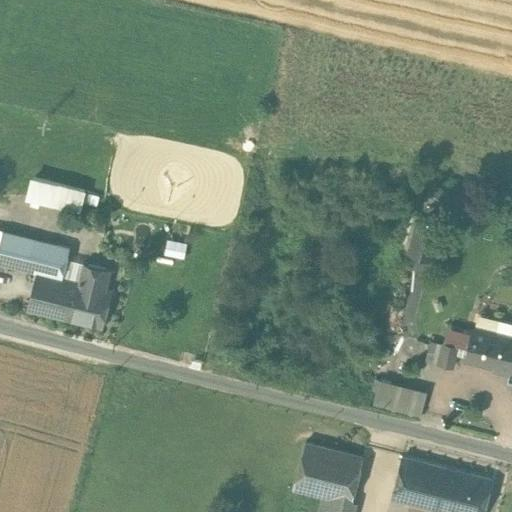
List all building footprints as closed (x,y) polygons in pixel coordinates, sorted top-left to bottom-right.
[(81,207),(86,186),(29,172),(23,193),(81,207)] [(31,237),(4,230),(0,244),(0,262),(23,268),(31,237)] [(165,250),(185,254),(187,240),(168,236),(165,250)] [(79,280),(63,276),(70,247),(31,237),(23,268),(37,271),(27,308),(65,318),(69,304),(80,306),(85,282),(79,281),(79,280)] [(320,273),(276,258),(262,299),(282,305),(306,314),(320,273)] [(112,268),(84,262),(79,280),(79,281),(85,282),(80,306),(69,304),(65,318),(103,327),(113,288),(107,287),(112,268)] [(365,330),(305,318),(306,314),(282,305),(278,319),(302,327),(297,350),(357,365),(365,330)] [(511,371),(511,338),(474,329),(466,357),(497,365),(496,368),(511,372),(511,371)] [(459,345),(446,341),(440,362),(453,366),(459,345)] [(374,403),(424,415),(430,389),(380,378),(374,403)] [(364,455),(307,440),(295,487),(326,495),(352,502),(353,499),(364,455)] [(457,468),(403,455),(393,495),(438,506),(447,508),(457,468)] [(484,511),(493,477),(457,468),(447,508),(438,506),(436,511),(441,511),(457,511),(458,511),(460,511),(484,511)] [(352,502),(326,495),(322,511),(353,511),(357,501),(353,499),(352,502)]
